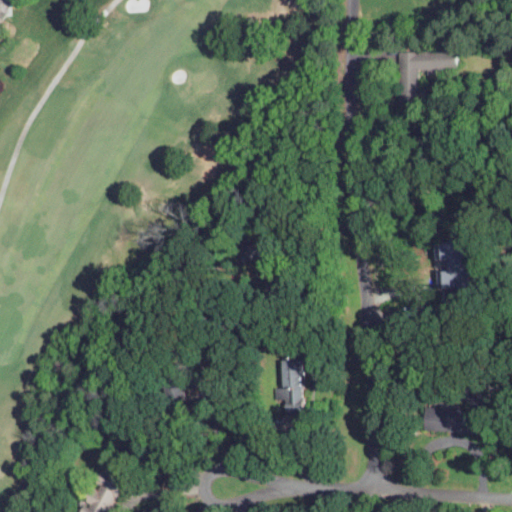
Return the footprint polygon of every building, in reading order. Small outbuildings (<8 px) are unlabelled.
[(0,0),(0,31),(12,19),(4,12),(14,0),(0,0)] [(400,105),(419,104),(418,68),(458,67),(458,49),(398,51),(400,105)] [(260,279),(282,274),(278,252),(284,250),(281,235),(240,244),(244,261),(255,258),(260,279)] [(438,240),(466,239),(469,285),(439,286),(438,267),(450,266),(450,255),(439,256),(438,240)] [(302,355),(305,412),(287,413),(286,397),(276,398),(275,386),(286,385),(285,356),(302,355)] [(164,376),(178,413),(194,407),(187,389),(209,381),(202,364),(181,372),(180,370),(164,376)] [(426,404),(487,409),(485,433),(424,428),(426,404)] [(106,466),(128,479),(118,497),(116,496),(107,511),(80,511),(85,502),(89,505),(91,502),(87,500),(96,485),(99,487),(101,484),(97,481),(106,466)]
